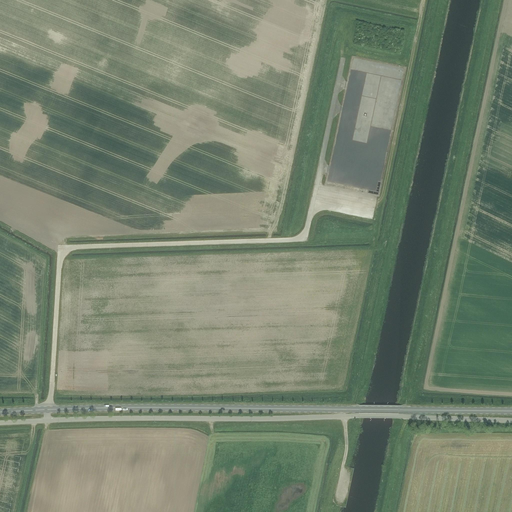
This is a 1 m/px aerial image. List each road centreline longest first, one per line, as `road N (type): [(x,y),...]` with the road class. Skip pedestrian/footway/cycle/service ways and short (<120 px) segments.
road 1 (track): [(442,0),(351,415)]
road 2 (unclassified): [(360,415),(0,423)]
road 3 (secondary): [(0,412),(360,409)]
road 4 (secondary): [(511,411),(360,409)]
